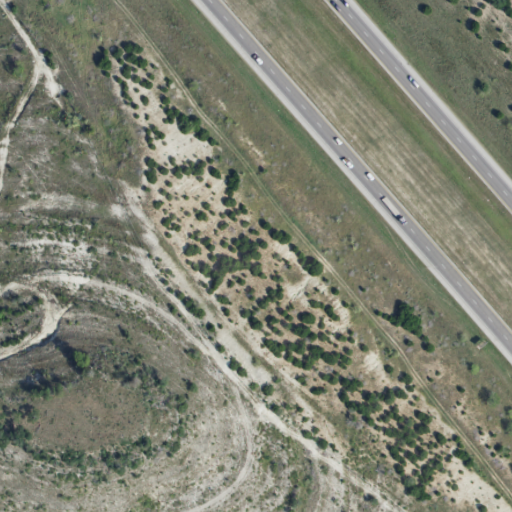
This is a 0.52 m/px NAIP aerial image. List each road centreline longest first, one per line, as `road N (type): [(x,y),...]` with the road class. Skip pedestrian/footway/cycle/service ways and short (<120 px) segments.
road 1 (motorway): [(208,0),(511,351)]
road 2 (motorway): [(511,198),(341,0)]
